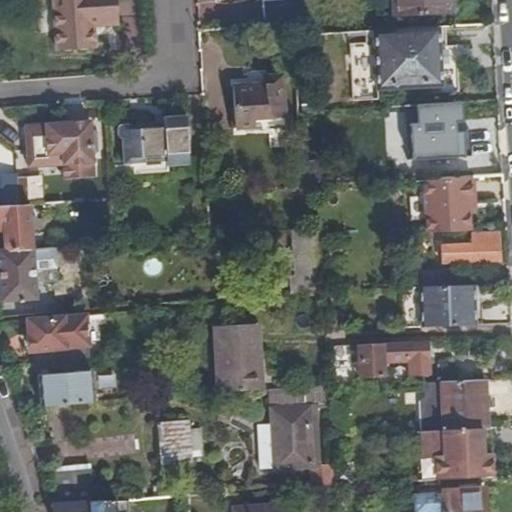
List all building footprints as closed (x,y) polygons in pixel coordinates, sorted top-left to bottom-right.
[(117,23),(115,0),(52,0),(56,51),(95,47),(93,25),(117,23)] [(265,0),(263,0),(265,25),(292,23),(290,0),(265,0)] [(394,0),(395,15),(454,11),(453,0),(394,0)] [(440,25),(375,29),(379,86),(443,82),(442,62),(441,50),(440,25)] [(441,50),(442,62),(449,62),(449,50),(447,50),(441,50)] [(230,85),(232,85),(264,83),(264,75),(265,75),(264,68),(256,69),(257,77),(229,78),(230,85)] [(264,83),(232,85),(233,106),(235,127),(254,126),(254,122),(268,121),(268,118),(285,116),(282,74),(265,75),(264,75),(264,83)] [(235,127),(233,106),(229,106),(230,126),(233,126),(233,133),(287,130),(286,116),(285,116),(268,118),(268,121),(254,122),(254,126),(235,127)] [(147,127),(186,124),(185,113),(162,114),(163,120),(118,122),(116,127),(117,134),(120,139),(122,139),(124,164),(133,163),(134,173),(168,171),(168,166),(189,165),(188,160),(149,162),(147,127)] [(63,178),(93,176),(89,120),(40,124),(41,133),(25,134),(26,155),(61,153),(62,164),(63,178)] [(24,125),(25,134),(41,133),(40,124),(24,125)] [(188,160),(186,124),(147,127),(149,162),(188,160)] [(26,155),(27,167),(62,164),(61,153),(26,155)] [(0,206),(18,205),(17,191),(15,174),(0,175),(0,206)] [(475,201),(473,176),(423,179),(427,232),(470,230),(469,210),(469,202),(475,201)] [(5,250),(33,248),(29,205),(18,205),(0,206),(0,226),(4,226),(4,230),(5,250)] [(287,275),(288,293),(297,292),(323,291),(320,238),(319,228),(289,230),(293,275),(287,275)] [(478,233),(478,243),(442,245),(443,261),(500,258),(499,232),(478,233)] [(5,250),(0,250),(0,262),(3,300),(4,300),(5,317),(36,313),(35,297),(36,297),(33,248),(5,250)] [(420,272),(421,287),(447,286),(446,270),(420,272)] [(421,287),(419,287),(422,327),(476,324),(475,284),(447,286),(421,287)] [(475,284),(476,324),(483,324),(481,284),(477,284),(475,284)] [(81,345),(79,315),(28,319),(30,349),(81,345)] [(264,359),(270,359),(268,324),(215,327),(219,392),(266,389),(264,359)] [(404,343),(381,344),(359,345),(361,377),(383,376),(382,361),(405,360),(404,343)] [(334,346),(335,386),(351,386),(349,345),(334,346)] [(39,375),(41,405),(95,401),(92,369),(39,375)] [(481,429),(488,429),(486,380),(442,382),(444,431),(450,431),(481,429)] [(271,425),(273,469),(309,467),(311,489),(333,488),(333,486),(332,477),(331,465),(312,466),(308,406),(328,405),(327,387),(269,389),(271,425)] [(189,422),(159,424),(162,469),(192,467),(191,452),(190,431),(189,422)] [(260,470),(273,469),(271,425),(257,426),(260,470)] [(418,458),(419,482),(425,482),(494,477),(492,428),(488,429),(450,431),(444,431),(421,433),(423,458),(418,458)] [(190,431),(191,452),(203,452),(202,430),(190,431)] [(55,474),(56,504),(94,502),(92,472),(55,474)] [(442,511),(485,511),(486,511),(484,491),(442,493),(442,511)] [(442,511),(442,493),(414,495),(414,511),(442,511)] [(51,505),(52,511),(116,511),(116,501),(94,502),(56,504),(51,505)]
